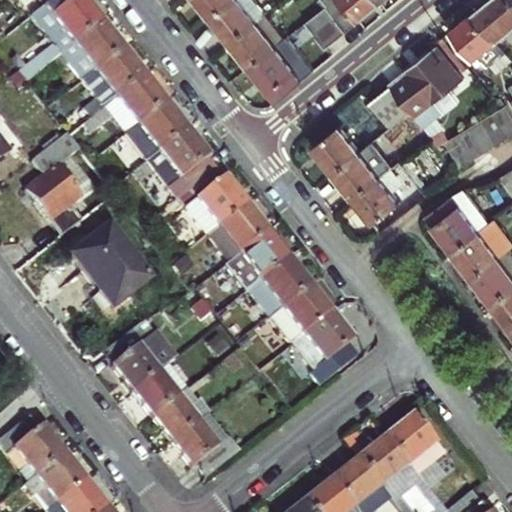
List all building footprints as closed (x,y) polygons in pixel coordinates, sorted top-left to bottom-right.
[(19,73),(28,85),(49,68),(104,25),(91,8),(84,0),(57,0),(45,10),(32,20),(53,47),(19,73)] [(36,0),(45,10),(57,0),(36,0)] [(212,17),(233,0),(197,0),(203,7),(212,17)] [(232,42),(258,21),(240,0),(233,0),(212,17),(222,30),(232,42)] [(267,14),(255,0),(240,0),(258,21),(267,14)] [(323,0),(328,6),(349,32),(369,15),(383,4),(382,3),(379,0),(323,0)] [(511,0),(486,0),(473,11),(497,39),(511,26),(511,0)] [(327,50),(349,32),(328,6),(306,24),(327,50)] [(497,39),(473,11),(463,19),(451,29),(478,61),(482,58),(486,64),(489,61),(497,70),(511,58),(497,39)] [(286,39),(267,14),(258,21),(277,46),(286,39)] [(251,67),(277,46),(258,21),(232,42),(242,55),(251,67)] [(115,39),(104,25),(49,68),(57,78),(70,68),(83,85),(125,52),(115,39)] [(286,39),(277,46),(251,67),(266,85),(279,102),(316,72),(289,37),(286,39)] [(468,74),(443,43),(418,63),(391,86),(411,110),(422,124),(443,107),(437,100),(468,74)] [(136,65),(125,52),(83,85),(97,103),(85,113),(92,121),(147,79),(136,65)] [(99,130),(110,121),(125,139),(168,106),(156,91),(147,79),(92,121),(99,130)] [(390,126),(411,110),(391,86),(390,84),(369,101),(390,126)] [(511,133),(511,114),(506,104),(495,111),(509,135),(511,133)] [(139,157),(127,166),(134,175),(189,133),(178,119),(168,106),(125,139),(139,157)] [(509,135),(495,111),(482,119),(496,142),(509,135)] [(483,150),(496,142),(482,119),(469,126),(483,150)] [(324,157),(334,170),(361,149),(341,125),(315,146),(324,157)] [(469,126),(458,133),(471,157),(483,150),(469,126)] [(202,149),(189,133),(134,175),(142,184),(154,175),(169,194),(175,202),(177,202),(215,171),(208,162),(211,160),(202,149)] [(471,157),(458,133),(444,140),(459,164),(471,157)] [(43,179),(25,194),(41,213),(61,238),(84,220),(72,205),(80,199),(55,169),(69,157),(79,149),(67,134),(31,164),(43,179)] [(361,149),(334,170),(344,183),(353,195),(380,174),(393,164),(374,139),(361,149)] [(0,164),(11,156),(0,141),(0,164)] [(69,157),(55,169),(80,199),(94,187),(69,157)] [(366,211),(381,230),(428,193),(400,158),(393,164),(380,174),(353,195),(366,211)] [(511,168),(498,176),(511,194),(511,168)] [(227,181),(225,183),(215,171),(177,202),(206,240),(207,239),(247,207),(238,195),(227,181)] [(466,189),(454,193),(426,214),(441,234),(453,249),(490,221),(466,189)] [(258,221),(247,207),(207,239),(228,266),(269,234),(258,221)] [(511,244),(511,216),(506,209),(490,221),(509,247),(511,244)] [(490,221),(453,249),(463,264),(472,275),(509,247),(490,221)] [(107,227),(70,256),(95,288),(100,284),(119,309),(152,284),(107,227)] [(269,234),(228,266),(225,269),(247,296),(249,294),(291,262),(280,248),(269,234)] [(511,284),(511,250),(509,247),(472,275),(482,288),(491,300),(511,284)] [(183,260),(174,268),(181,277),(191,270),(183,260)] [(291,262),(249,294),(270,321),(312,288),(300,274),(291,262)] [(119,309),(100,284),(95,288),(103,299),(114,313),(119,309)] [(501,313),(511,326),(511,325),(511,284),(491,300),(501,313)] [(198,292),(204,300),(210,296),(204,288),(198,292)] [(322,301),(312,288),(270,321),(292,347),(333,315),(322,301)] [(349,347),(355,342),(343,327),(333,315),(292,347),(313,375),(311,377),(321,390),(358,360),(349,347)] [(175,361),(148,326),(106,355),(115,366),(112,369),(121,381),(132,395),(159,374),(168,367),(175,361)] [(229,349),(220,338),(211,344),(220,356),(229,349)] [(179,399),(188,393),(168,367),(159,374),(179,399)] [(179,399),(159,374),(132,395),(141,406),(152,420),(179,399)] [(188,393),(179,399),(199,424),(206,418),(188,393)] [(199,424),(179,399),(152,420),(163,433),(172,444),(199,424)] [(218,448),(228,441),(208,416),(206,418),(199,424),(218,448)] [(417,476),(419,478),(436,465),(446,457),(413,416),(401,425),(386,437),(409,466),(417,476)] [(240,453),(229,440),(228,441),(218,448),(199,424),(172,444),(183,458),(193,470),(197,467),(206,478),(240,453)] [(14,430),(13,428),(0,438),(0,443),(19,428),(18,427),(14,430)] [(29,434),(26,437),(19,428),(0,443),(0,473),(13,490),(51,460),(40,447),(29,434)] [(373,447),(359,458),(382,487),(392,499),(396,504),(422,483),(419,478),(417,476),(409,466),(386,437),(373,447)] [(382,487),(359,458),(346,469),(333,479),(359,511),(374,511),(392,499),(382,487)] [(30,511),(38,511),(72,486),(62,474),(51,460),(13,490),(30,511)] [(422,483),(429,492),(447,478),(436,465),(419,478),(422,483)] [(359,511),(333,479),(319,489),(306,500),(315,511),(359,511)] [(93,511),(84,500),(72,486),(38,511),(93,511)] [(445,511),(472,511),(481,505),(471,492),(445,511)] [(315,511),(306,500),(290,511),(315,511)]
